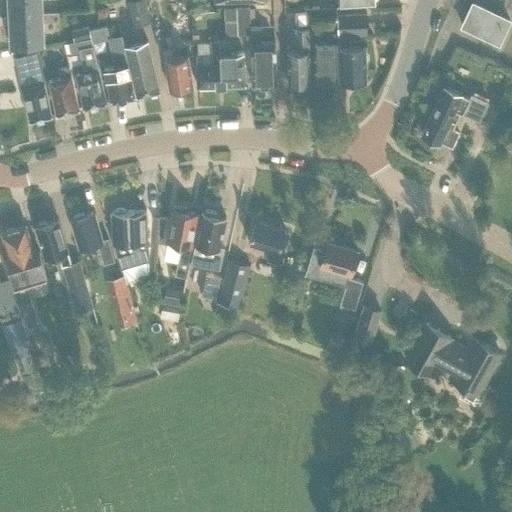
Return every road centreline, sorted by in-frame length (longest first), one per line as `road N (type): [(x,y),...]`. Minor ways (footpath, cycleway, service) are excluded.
road 1 (tertiary): [(0,177),(186,141),(363,145)]
road 2 (unclassified): [(511,252),(395,186),(363,145)]
road 3 (tertiary): [(363,145),(392,104),(426,5)]
